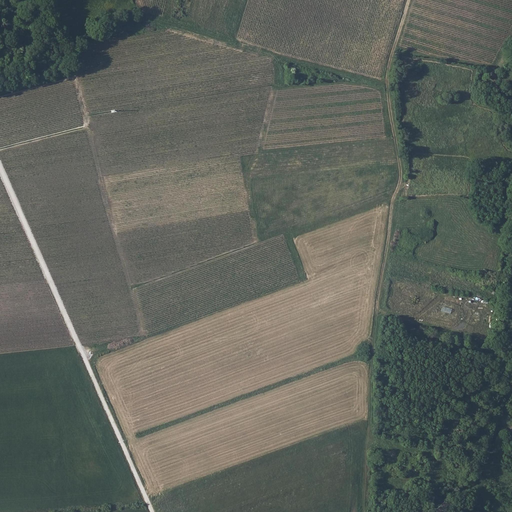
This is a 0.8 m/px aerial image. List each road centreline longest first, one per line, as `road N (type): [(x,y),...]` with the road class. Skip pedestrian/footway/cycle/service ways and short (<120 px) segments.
road 1 (track): [(408,0),(388,70),(399,184),(372,338),(366,504)]
road 2 (track): [(151,511),(0,166)]
road 3 (track): [(395,195),(131,288)]
road 4 (track): [(140,336),(74,74)]
road 5 (track): [(387,85),(155,17),(135,0)]
road 6 (track): [(256,243),(242,165),(257,150),(276,71),(268,52)]
